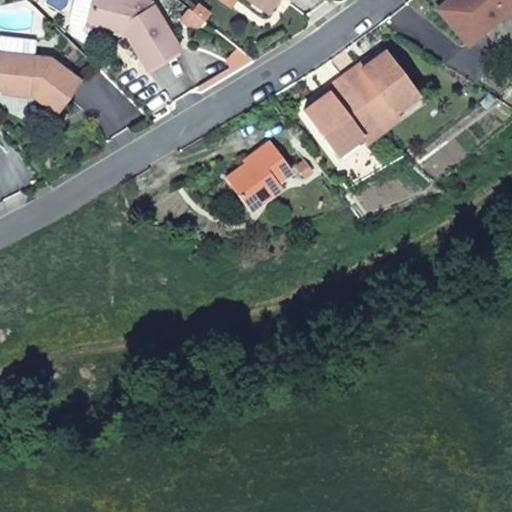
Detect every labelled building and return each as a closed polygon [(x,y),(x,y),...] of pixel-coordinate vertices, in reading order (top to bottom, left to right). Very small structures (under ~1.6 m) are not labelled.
[(90,0),(85,24),(105,28),(112,24),(125,28),(124,33),(144,67),(177,47),(149,0),(148,0),(90,0)] [(276,0),(249,0),(269,11),(276,0)] [(511,0),(445,0),(436,9),(468,46),(511,8),(511,0)] [(201,19),(186,7),(177,17),(183,22),(196,25),(201,19)] [(0,35),(0,51),(33,55),(35,40),(0,35)] [(342,74),(384,132),(401,120),(397,113),(421,96),(386,48),(372,58),(369,54),(342,74)] [(26,94),(58,115),(82,80),(49,57),(33,55),(0,51),(0,90),(1,92),(15,94),(19,89),(27,91),(26,94)] [(318,100),(305,109),(339,156),(362,140),(366,144),(384,132),(342,74),(314,95),(318,100)] [(246,163),(226,178),(251,212),(283,189),(280,184),(295,173),(270,139),(242,159),(246,163)] [(312,170),(305,160),(297,166),(305,176),(312,170)]
